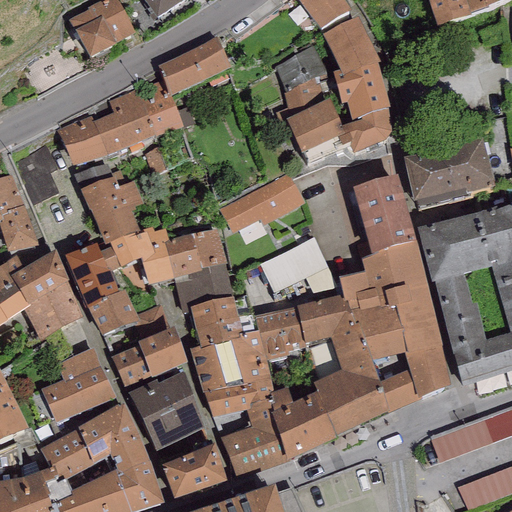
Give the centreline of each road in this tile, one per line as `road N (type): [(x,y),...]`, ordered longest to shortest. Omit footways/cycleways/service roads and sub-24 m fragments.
road 1 (secondary): [(0,135),(243,0)]
road 2 (residential): [(388,442),(188,511)]
road 3 (residential): [(511,397),(388,442)]
